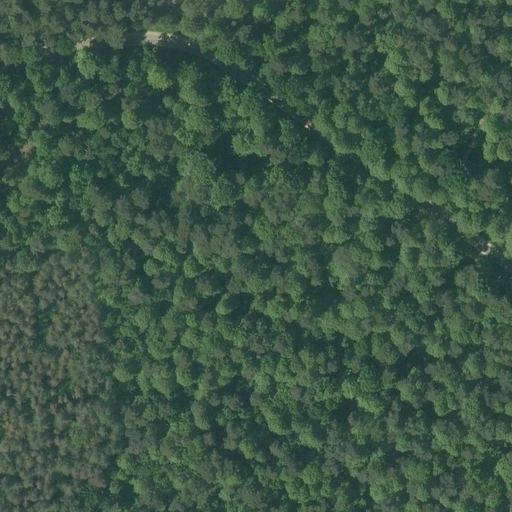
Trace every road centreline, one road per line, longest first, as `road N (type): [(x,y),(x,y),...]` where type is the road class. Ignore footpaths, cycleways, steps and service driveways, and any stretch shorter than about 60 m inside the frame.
road 1 (tertiary): [(511,267),(207,50),(120,31),(0,55)]
road 2 (track): [(441,202),(361,361)]
road 3 (track): [(441,202),(511,51)]
road 4 (track): [(361,361),(322,511)]
